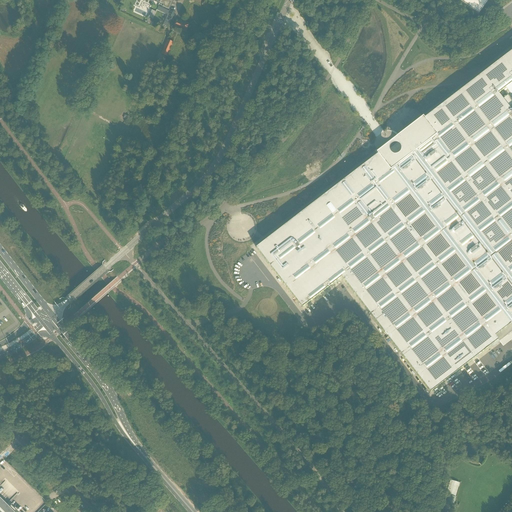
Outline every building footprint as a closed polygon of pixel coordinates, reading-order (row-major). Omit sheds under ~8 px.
[(176,0),(161,0),(160,3),(163,5),(162,7),(168,9),(172,0),(174,0),(177,1),(176,0)] [(460,0),(479,13),(488,0),(460,0)] [(167,15),(169,11),(158,6),(156,10),(167,15)] [(146,22),(147,22),(149,19),(152,20),(156,12),(152,10),(146,22)] [(168,15),(163,26),(167,28),(175,12),(170,10),(169,11),(167,15),(168,15)] [(177,20),(174,26),(174,27),(179,29),(186,32),(188,28),(187,28),(189,24),(183,22),(183,23),(177,20)] [(161,54),(167,56),(172,42),(167,40),(161,54)] [(198,58),(205,61),(211,46),(204,43),(198,58)] [(292,220),(256,248),(302,308),(342,277),(348,285),(368,312),(399,352),(430,392),(477,356),(498,340),(495,336),(503,330),(511,322),(511,111),(510,109),(511,108),(511,100),(508,95),(502,99),(498,93),(511,82),(511,50),(484,72),(483,72),(482,73),(482,74),(402,135),(412,147),(408,150),(406,147),(404,149),(406,151),(398,142),(391,148),(384,152),(392,162),(388,165),(378,151),(376,152),(378,154),(292,220)] [(451,482),(446,496),(454,499),(458,485),(451,482)] [(0,511),(14,511),(0,497),(0,511)]
